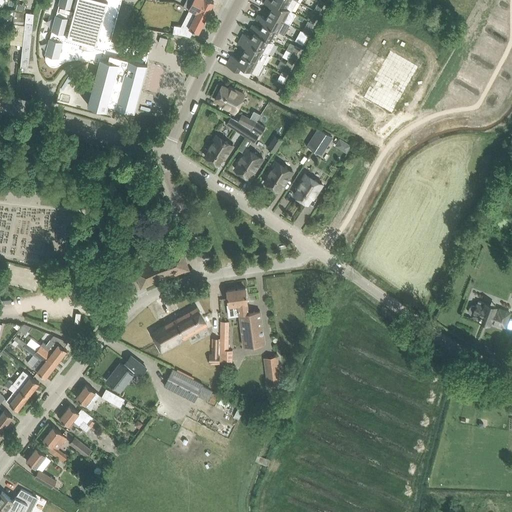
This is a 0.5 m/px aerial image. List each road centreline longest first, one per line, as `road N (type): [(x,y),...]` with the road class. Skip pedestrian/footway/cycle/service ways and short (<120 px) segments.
road 1 (unclassified): [(0,466),(127,310),(207,275)]
road 2 (unclassified): [(511,369),(457,350),(312,248)]
road 3 (unclassified): [(312,248),(166,153)]
road 4 (unclassified): [(166,153),(0,105)]
road 5 (unclassified): [(166,153),(239,0)]
road 6 (unclassified): [(207,275),(166,172),(166,153)]
